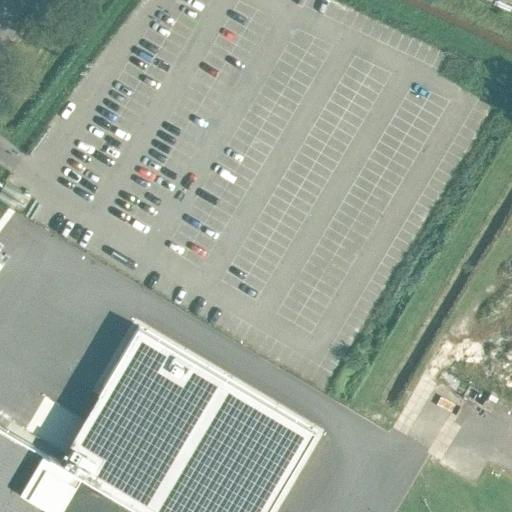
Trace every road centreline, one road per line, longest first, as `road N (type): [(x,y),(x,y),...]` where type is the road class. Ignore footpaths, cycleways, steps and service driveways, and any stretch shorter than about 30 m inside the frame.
road 1 (unknown): [(0,402),(180,511)]
road 2 (unknown): [(511,415),(470,402),(448,410),(379,502)]
